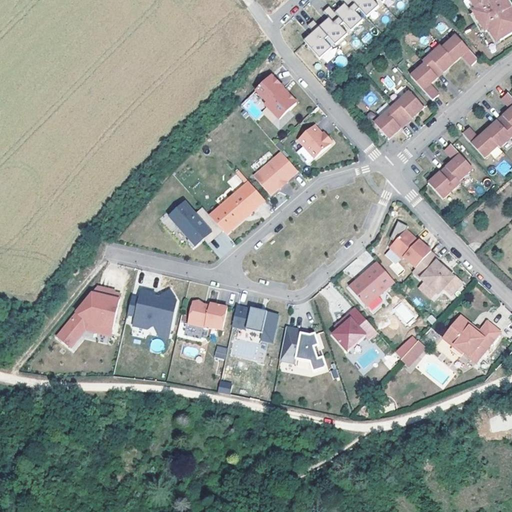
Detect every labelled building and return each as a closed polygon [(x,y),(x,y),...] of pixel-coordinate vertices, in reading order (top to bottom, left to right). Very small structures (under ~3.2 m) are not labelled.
[(310,39),(305,43),(320,59),(332,48),(325,40),(329,37),(336,45),(348,34),(341,26),(344,23),(352,31),(364,20),(356,12),(360,9),(367,17),(379,6),(373,0),(379,0),(383,3),(386,0),(352,0),(351,0),(340,0),(345,4),(340,9),(341,10),(336,15),(335,13),(329,7),(323,12),(329,19),(324,23),(326,24),(321,29),(319,27),(313,21),(307,26),(313,33),(309,37),(310,39)] [(469,0),(467,1),(475,13),(478,12),(470,0),(469,0)] [(501,0),(470,0),(478,12),(475,13),(472,15),(484,35),(487,33),(490,31),(498,43),(511,34),(511,15),(509,11),(505,6),(501,0)] [(487,33),(495,45),(498,43),(490,31),(487,33)] [(423,66),(409,79),(431,102),(438,96),(427,84),(429,83),(430,85),(459,59),(457,57),(459,56),(470,68),(477,62),(455,38),(441,51),(439,49),(421,64),(423,66)] [(269,77),(253,93),(265,105),(263,107),(277,121),(293,106),(293,102),(287,96),(283,96),(279,92),(281,90),(269,77)] [(423,109),(408,93),(373,124),(388,140),(423,109)] [(462,134),(484,157),(498,145),(500,147),(511,135),(511,98),(507,94),(501,100),(510,110),(511,112),(510,114),(508,112),(480,137),(481,139),(479,140),(478,138),(468,128),(462,134)] [(252,108),(246,102),(243,104),(255,118),(262,111),(256,105),(252,108)] [(312,124),(295,139),(312,158),(331,141),(324,134),(322,136),(320,133),(312,124)] [(453,163),(452,161),(445,167),(457,181),(471,169),(450,144),(444,150),(455,162),(453,163)] [(296,171),(279,153),(252,177),(269,196),(277,188),(276,187),(284,180),(285,182),(296,171)] [(504,176),(511,167),(504,160),(496,169),(504,176)] [(457,181),(445,167),(427,183),(441,199),(459,183),(457,181)] [(227,181),(233,189),(242,182),(236,174),(227,181)] [(284,180),(276,187),(277,188),(278,189),(286,183),(285,182),(284,180)] [(247,184),(208,219),(216,229),(221,234),(224,236),(263,202),(247,184)] [(183,206),(167,220),(187,242),(185,244),(192,251),(203,241),(216,229),(208,219),(202,212),(194,219),(193,217),(183,206)] [(193,217),(194,219),(202,212),(200,210),(193,217)] [(216,229),(203,241),(207,247),(221,234),(216,229)] [(406,231),(391,248),(403,259),(405,258),(417,268),(432,252),(432,251),(420,240),(418,242),(414,239),(415,238),(406,231)] [(417,268),(414,272),(437,292),(443,286),(445,288),(455,276),(447,270),(447,269),(446,270),(442,267),(443,266),(438,261),(440,259),(432,252),(417,268)] [(378,264),(350,289),(367,307),(395,282),(378,264)] [(95,291),(55,342),(69,353),(83,335),(88,329),(110,333),(117,304),(110,302),(111,297),(112,295),(95,291)] [(133,321),(131,329),(146,332),(152,329),(167,332),(171,313),(173,314),(175,305),(167,294),(158,300),(157,301),(152,300),(153,297),(138,294),(137,302),(133,321)] [(137,302),(129,301),(125,319),(133,321),(137,302)] [(392,309),(403,325),(415,317),(404,301),(392,309)] [(197,305),(191,306),(187,327),(205,331),(205,330),(222,333),(227,311),(209,307),(209,310),(203,309),(197,305)] [(266,316),(236,309),(231,332),(246,335),(246,333),(259,336),(261,338),(260,344),(272,347),(278,316),(266,314),(266,316)] [(338,331),(333,336),(348,352),(365,336),(369,340),(377,332),(356,309),(347,316),(350,320),(338,331)] [(462,310),(460,312),(479,328),(481,325),(462,310)] [(460,312),(444,332),(464,348),(465,346),(478,356),(502,326),(489,316),(481,325),(479,328),(460,312)] [(335,327),(338,331),(350,320),(347,316),(335,327)] [(434,324),(419,340),(424,345),(432,336),(437,340),(444,332),(434,324)] [(110,333),(88,329),(83,335),(109,341),(110,333)] [(167,332),(152,329),(158,340),(165,342),(167,332)] [(302,332),(286,329),(280,362),(296,365),(297,361),(311,363),(313,373),(322,371),(316,348),(319,347),(316,335),(310,336),(302,335),(302,332)] [(413,336),(404,344),(410,349),(418,341),(413,336)] [(150,349),(161,353),(165,342),(153,338),(150,349)] [(410,349),(408,351),(415,358),(426,347),(424,345),(419,340),(418,341),(410,349)] [(261,351),(254,351),(255,343),(243,342),(242,355),(256,356),(256,359),(260,359),(261,351)] [(395,351),(401,358),(408,351),(410,349),(404,344),(395,351)] [(226,352),(217,350),(215,360),(224,362),(226,352)] [(401,358),(401,359),(408,366),(415,358),(408,351),(401,358)] [(220,387),(217,396),(229,398),(231,389),(220,387)]
